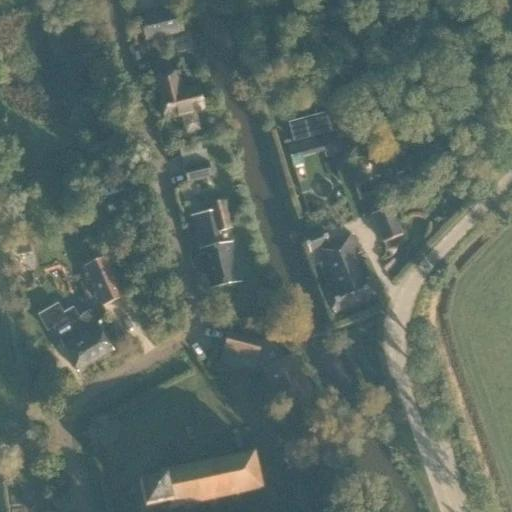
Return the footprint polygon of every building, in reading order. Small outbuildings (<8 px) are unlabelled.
[(139,18),(144,42),(177,35),(172,10),(139,18)] [(181,93),(176,73),(153,79),(164,121),(195,114),(194,108),(202,106),(197,89),(181,93)] [(332,133),(327,113),(303,119),(308,139),(332,133)] [(341,154),(336,136),(288,150),(293,168),(304,165),(302,158),(323,152),(325,159),(341,154)] [(211,177),(207,163),(183,169),(187,183),(211,177)] [(220,247),(217,232),(231,229),(224,202),(209,205),(211,213),(191,218),(208,289),(240,283),(230,245),(220,247)] [(373,215),(383,241),(402,234),(392,208),(373,215)] [(328,246),(324,236),(322,232),(304,239),(310,253),(313,252),(330,293),(325,295),(333,316),(373,299),(365,278),(363,279),(354,257),(359,255),(351,236),(328,246)] [(15,250),(19,268),(32,266),(28,248),(16,250),(15,250)] [(108,265),(105,258),(83,268),(101,308),(123,298),(121,292),(128,289),(115,262),(108,265)] [(94,321),(88,312),(68,324),(74,333),(59,342),(77,372),(112,351),(94,321)] [(247,357),(257,360),(262,341),(228,332),(220,362),(244,368),(247,357)] [(312,396),(291,355),(262,371),(282,411),(312,396)] [(254,453),(252,454),(252,455),(230,460),(229,455),(224,456),(225,460),(206,464),(205,463),(203,464),(181,469),(178,469),(178,470),(164,473),(161,471),(159,473),(162,475),(162,477),(136,483),(142,511),(168,506),(168,507),(166,511),(168,511),(169,511),(171,509),(184,506),(185,511),(190,510),(189,505),(210,500),(211,505),(215,504),(214,499),(232,495),(233,500),(238,499),(237,494),(257,490),(257,491),(263,490),(262,487),(261,488),(257,472),(258,472),(258,469),(257,470),(253,456),(255,456),(254,453)]
